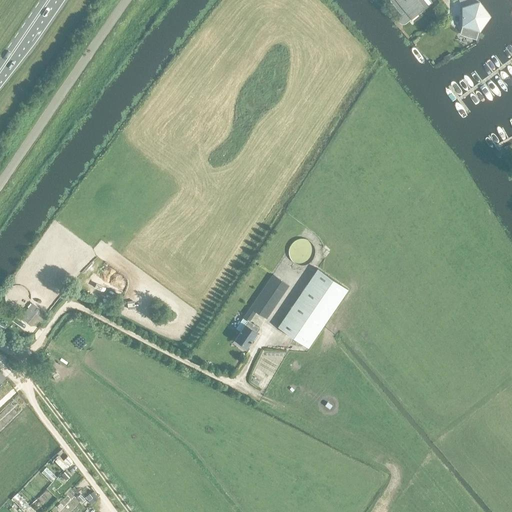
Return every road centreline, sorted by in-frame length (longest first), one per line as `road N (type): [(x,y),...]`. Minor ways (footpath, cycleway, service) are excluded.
road 1 (unclassified): [(0,184),(127,0)]
road 2 (track): [(130,511),(22,357)]
